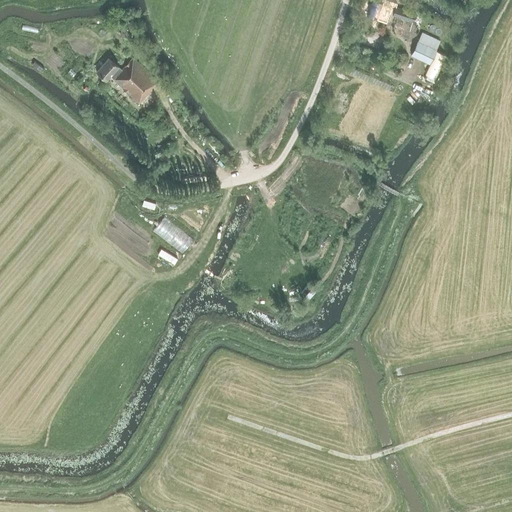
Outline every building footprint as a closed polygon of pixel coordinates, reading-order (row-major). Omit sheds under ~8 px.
[(375,0),(372,0),(367,16),(386,22),(389,14),(393,15),(395,7),(392,6),(392,5),(375,0)] [(393,15),(412,22),(415,14),(395,7),(393,15)] [(441,42),(421,33),(411,56),(430,65),(434,56),(441,42)] [(446,55),(436,51),(434,56),(430,65),(425,74),(435,79),(446,55)] [(151,89),(158,81),(133,58),(122,70),(118,67),(119,66),(109,57),(96,70),(106,80),(110,75),(114,79),(113,79),(139,103),(152,89),(151,89)] [(283,201),(285,189),(280,188),(277,200),(283,201)] [(213,238),(218,228),(209,223),(204,233),(213,238)]
